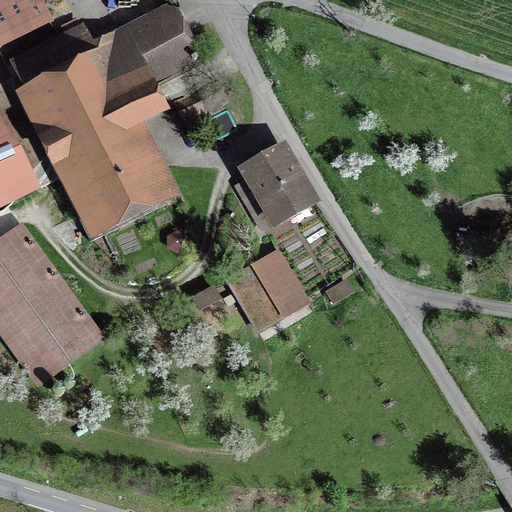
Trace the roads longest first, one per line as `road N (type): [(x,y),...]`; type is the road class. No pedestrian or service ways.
road 1 (residential): [(230,0),(239,54),(509,485)]
road 2 (unclassified): [(294,0),(511,72)]
road 3 (track): [(387,291),(511,307)]
